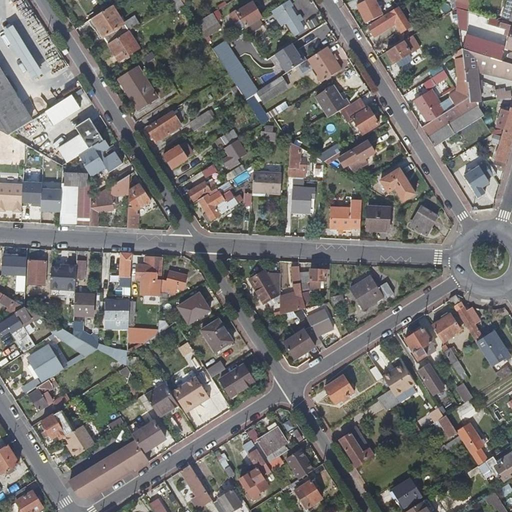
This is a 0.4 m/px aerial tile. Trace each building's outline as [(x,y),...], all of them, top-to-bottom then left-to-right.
[(178,11),(184,7),(182,4),(179,0),(176,0),(172,3),(178,11)] [(382,15),(374,0),(367,0),(356,6),(364,23),(382,15)] [(455,2),(454,0),(447,0),(451,9),(456,7),(455,2)] [(290,7),(287,1),(271,11),(280,26),(285,24),(293,36),(302,30),(288,8),(290,7)] [(258,20),(260,18),(250,3),(236,13),(234,14),(243,29),(245,28),(258,20)] [(128,31),(138,25),(135,19),(123,27),(112,7),(108,9),(91,20),(107,45),(128,31)] [(410,26),(398,9),(369,28),(374,37),(395,23),(397,25),(394,27),(398,33),(401,31),(402,33),(410,28),(410,26)] [(234,14),(236,13),(235,10),(227,15),(233,24),(234,24),(239,32),(243,29),(234,14)] [(218,16),(214,11),(195,24),(196,25),(198,29),(204,39),(208,36),(220,28),(216,21),(219,19),(218,16)] [(511,27),(506,26),(505,31),(502,30),(504,23),(494,21),(493,27),(477,22),(479,16),(467,13),(465,18),(464,17),(466,32),(466,36),(461,50),(492,59),(500,62),(511,65),(511,57),(502,54),(504,48),(500,47),(501,43),(507,45),(505,50),(510,52),(511,52),(511,27)] [(315,17),(306,22),(310,29),(318,25),(315,17)] [(245,28),(249,35),(262,26),(258,20),(245,28)] [(43,74),(13,26),(3,32),(34,80),(43,74)] [(128,31),(107,45),(118,62),(138,49),(128,31)] [(403,42),(386,53),(393,64),(411,53),(419,48),(412,36),(403,42)] [(224,41),(211,50),(228,75),(230,78),(242,70),(224,41)] [(294,51),(289,44),(274,54),(286,73),(304,61),(299,54),(297,56),(294,51)] [(340,70),(326,47),(308,59),(318,75),(316,76),(321,82),(340,70)] [(461,50),(462,59),(464,71),(468,99),(468,105),(479,103),(480,103),(475,68),(488,72),(492,59),(461,50)] [(464,71),(462,59),(454,60),(456,73),(464,71)] [(492,59),(488,72),(511,79),(511,65),(500,62),(492,59)] [(137,111),(156,99),(136,67),(120,78),(132,97),(129,99),(137,111)] [(0,129),(9,135),(31,121),(0,69),(0,129)] [(244,100),(250,96),(254,94),(256,92),(242,70),(230,78),(235,87),(243,98),(244,100)] [(414,102),(427,123),(468,99),(464,71),(456,73),(457,79),(455,93),(449,97),(450,99),(438,106),(429,92),(414,102)] [(447,78),(444,71),(431,79),(435,85),(447,78)] [(256,92),(254,94),(259,102),(262,107),(286,92),(277,79),(256,92)] [(237,102),(243,98),(235,87),(230,90),(237,102)] [(339,110),(345,107),(341,101),(332,87),(315,98),(328,117),(339,110)] [(494,100),(510,98),(509,91),(503,92),(503,89),(493,91),(494,100)] [(259,102),(254,94),(250,96),(255,104),(259,102)] [(80,108),(71,95),(45,112),(53,125),(80,108)] [(271,118),(280,113),(276,107),(262,116),(255,104),(250,96),(244,100),(260,125),(271,118)] [(365,110),(358,98),(349,104),(345,107),(339,110),(347,123),(352,119),(361,135),(377,125),(368,109),(365,110)] [(346,98),(341,101),(345,107),(349,104),(346,98)] [(427,123),(421,128),(433,147),(483,116),(477,108),(479,103),(468,105),(468,99),(427,123)] [(503,164),(504,165),(511,139),(511,102),(510,111),(501,108),(497,124),(498,127),(504,129),(494,161),(498,163),(498,166),(499,167),(501,167),(503,164)] [(43,113),(35,117),(42,130),(43,129),(46,135),(52,132),(43,113)] [(195,132),(210,122),(204,113),(190,123),(195,132)] [(179,127),(170,114),(146,130),(155,143),(179,127)] [(92,148),(103,141),(92,123),(89,118),(75,127),(79,135),(57,149),(67,164),(80,155),(92,148)] [(263,126),(263,142),(274,142),(275,134),(272,134),(272,127),(263,126)] [(236,138),(232,130),(219,138),(213,142),(217,149),(224,145),(236,138)] [(247,153),(239,139),(224,149),(229,156),(223,160),(227,166),(229,165),(231,169),(241,163),(239,159),(247,153)] [(103,141),(92,148),(80,155),(86,165),(84,166),(88,174),(90,176),(105,166),(109,171),(122,162),(114,151),(104,158),(101,155),(103,152),(109,147),(104,141),(103,141)] [(295,145),(290,142),(288,168),(299,168),(300,157),(300,152),(295,151),(295,145)] [(374,153),(367,142),(339,159),(343,167),(348,165),(353,173),(367,164),(364,159),(374,153)] [(13,143),(13,160),(22,160),(23,144),(13,143)] [(192,153),(186,143),(165,157),(173,169),(186,160),(185,158),(192,153)] [(335,144),(315,157),(318,159),(337,147),(335,144)] [(335,154),(344,149),(341,144),(337,147),(318,159),(323,162),(335,154)] [(335,154),(323,162),(328,164),(338,158),(335,154)] [(299,168),(288,168),(288,177),(289,177),(290,179),(303,179),(303,178),(305,177),(306,158),(300,157),(299,168)] [(492,175),(484,162),(463,176),(477,198),(484,193),(482,189),(481,188),(484,186),(489,183),(486,179),(492,175)] [(225,175),(229,181),(230,180),(233,178),(246,170),(243,164),(225,175)] [(215,173),(212,167),(202,174),(205,180),(215,173)] [(406,182),(399,169),(380,181),(387,192),(394,188),(402,201),(414,194),(406,182)] [(111,187),(126,177),(122,170),(106,180),(111,187)] [(246,170),(233,178),(238,185),(250,178),(246,170)] [(281,174),(254,172),(254,173),(253,192),(280,194),(281,174)] [(88,174),(65,173),(65,183),(62,183),(62,191),(61,212),(60,225),(77,226),(80,184),(88,184),(88,174)] [(129,192),(129,175),(126,177),(111,187),(97,195),(98,201),(92,202),(90,227),(99,227),(98,211),(114,208),(114,204),(117,203),(116,195),(129,194),(129,192)] [(213,178),(205,183),(210,190),(222,182),(218,178),(214,180),(213,178)] [(292,179),(292,187),(303,187),(304,180),(292,179)] [(229,181),(218,188),(200,200),(207,212),(203,215),(208,222),(212,220),(238,204),(245,200),(241,194),(236,197),(231,189),(234,187),(230,180),(229,181)] [(205,183),(204,182),(188,192),(193,201),(210,190),(205,183)] [(42,190),(42,184),(23,183),(23,185),(22,203),(33,204),(33,206),(41,207),(42,190)] [(12,212),(22,213),(22,203),(23,185),(0,184),(0,211),(5,212),(5,211),(5,207),(12,207),(12,211),(12,212)] [(138,186),(129,192),(129,194),(128,202),(135,212),(149,203),(138,186)] [(313,202),(314,189),(293,188),(292,211),(308,212),(309,202),(313,202)] [(61,212),(62,191),(42,190),(41,207),(41,211),(61,212)] [(360,227),(361,202),(350,201),(350,208),(330,206),(329,228),(350,229),(350,227),(360,227)] [(388,232),(389,208),(367,206),(366,230),(388,232)] [(426,235),(437,218),(422,208),(410,225),(426,235)] [(128,229),(136,229),(136,213),(128,213),(128,229)] [(119,253),(118,277),(118,286),(122,287),(123,284),(130,284),(131,276),(132,254),(119,253)] [(0,256),(0,274),(0,275),(16,276),(16,268),(21,268),(21,263),(17,263),(16,258),(0,256)] [(136,264),(136,265),(135,280),(155,280),(155,266),(158,266),(161,266),(161,258),(144,257),(144,265),(136,264)] [(44,284),(45,262),(28,261),(28,284),(44,284)] [(86,262),(76,261),(76,266),(76,277),(85,277),(86,262)] [(76,277),(76,266),(61,265),(60,268),(51,268),(50,292),(75,293),(76,277)] [(281,302),(281,315),(294,311),(303,309),(303,301),(300,283),(299,273),(298,266),(292,267),(295,294),(281,297),(281,302)] [(325,281),(324,269),(309,268),(308,280),(325,281)] [(166,280),(160,278),(159,299),(167,299),(167,295),(175,296),(176,290),(184,291),(188,276),(169,270),(166,280)] [(272,307),(281,302),(281,297),(280,274),(266,274),(264,271),(250,280),(264,303),(268,301),(272,307)] [(305,272),(299,273),(300,283),(307,282),(305,272)] [(371,278),(350,291),(362,310),(383,297),(385,300),(392,294),(385,283),(378,288),(371,278)] [(300,283),(303,301),(310,300),(307,282),(300,283)] [(23,307),(3,295),(0,298),(0,304),(6,308),(5,311),(10,315),(13,313),(23,307)] [(94,295),(75,295),(74,316),(93,317),(94,295)] [(209,312),(199,295),(178,307),(188,324),(209,312)] [(342,301),(340,295),(330,298),(332,305),(342,301)] [(460,303),(455,296),(448,300),(453,308),(459,304),(460,303)] [(128,330),(128,321),(130,302),(125,302),(125,298),(118,298),(118,301),(106,301),(105,320),(105,330),(128,330)] [(48,322),(49,302),(41,302),(40,317),(48,322)] [(463,309),(459,304),(453,308),(491,367),(505,358),(509,355),(494,331),(489,334),(482,338),(475,327),(479,325),(475,318),(471,320),(467,315),(464,308),(463,309)] [(39,316),(23,307),(13,313),(14,315),(0,323),(0,333),(18,322),(22,327),(39,316)] [(305,330),(315,346),(321,342),(317,336),(333,329),(324,309),(307,317),(311,326),(305,329),(305,330)] [(294,311),(281,315),(281,321),(297,316),(294,311)] [(440,322),(432,327),(442,344),(454,337),(453,335),(459,331),(465,327),(462,322),(456,326),(449,316),(445,315),(441,318),(440,322)] [(159,320),(158,330),(158,333),(169,326),(165,320),(159,320)] [(218,320),(201,331),(215,352),(217,355),(234,345),(232,342),(218,320)] [(96,350),(99,351),(99,344),(99,342),(99,338),(99,328),(93,328),(93,333),(90,336),(83,331),(84,323),(74,322),(73,336),(96,350)] [(158,333),(158,330),(144,329),(143,331),(144,331),(143,340),(144,340),(144,342),(158,333)] [(413,335),(426,355),(426,356),(435,350),(430,343),(430,342),(429,341),(432,339),(426,330),(423,331),(422,329),(413,335)] [(84,358),(91,353),(61,336),(64,331),(63,330),(59,332),(55,337),(58,340),(79,355),(65,364),(53,343),(44,348),(58,370),(66,365),(68,368),(84,358)] [(294,360),(315,346),(305,330),(284,343),(294,360)] [(73,336),(64,331),(61,336),(91,353),(96,350),(73,336)] [(413,335),(412,334),(404,340),(417,361),(426,355),(413,335)] [(209,347),(202,336),(190,343),(199,357),(201,356),(205,361),(212,356),(207,348),(209,347)] [(127,353),(127,351),(114,349),(99,344),(99,351),(125,367),(126,367),(127,353)] [(444,345),(443,345),(440,347),(450,362),(454,359),(448,350),(447,351),(446,349),(444,345)] [(450,362),(463,383),(469,379),(464,371),(453,353),(456,351),(453,346),(449,347),(446,349),(447,351),(448,350),(454,359),(450,362)] [(58,370),(44,348),(29,357),(34,364),(28,368),(35,380),(39,378),(42,381),(58,370)] [(2,358),(7,365),(18,358),(14,351),(2,358)] [(211,379),(224,370),(219,362),(206,371),(211,379)] [(422,380),(432,395),(443,388),(427,364),(418,370),(423,379),(422,380)] [(392,374),(403,367),(402,365),(390,372),(392,374)] [(253,383),(242,366),(219,380),(230,397),(253,383)] [(382,377),(375,366),(370,369),(377,380),(382,377)] [(126,367),(125,367),(119,370),(127,383),(133,379),(126,367)] [(382,377),(391,390),(395,398),(415,385),(403,367),(392,374),(390,372),(382,377)] [(499,380),(510,374),(506,367),(495,373),(499,380)] [(349,394),(352,392),(342,376),(325,388),(336,403),(342,399),(343,401),(351,396),(349,394)] [(152,384),(155,390),(164,384),(160,379),(152,384)] [(197,380),(186,387),(187,389),(193,385),(197,390),(191,395),(195,402),(196,402),(198,405),(209,398),(197,380)] [(47,381),(36,388),(38,390),(29,396),(39,411),(47,406),(45,402),(50,398),(46,392),(52,389),(47,381)] [(155,390),(145,396),(158,418),(177,405),(164,384),(155,390)] [(468,400),(472,397),(464,384),(456,389),(465,403),(468,400)] [(186,387),(179,391),(181,393),(178,395),(178,394),(176,395),(185,409),(195,402),(191,395),(197,390),(193,385),(187,389),(186,387)] [(391,390),(378,398),(385,409),(397,401),(395,398),(391,390)] [(59,409),(70,402),(66,396),(54,404),(57,410),(59,409)] [(457,408),(459,412),(465,420),(476,413),(471,405),(468,400),(465,403),(459,406),(457,408)] [(195,402),(185,409),(187,412),(198,405),(196,402),(195,402)] [(57,410),(45,418),(46,420),(42,422),(43,424),(41,425),(42,427),(39,429),(43,434),(46,432),(48,436),(50,434),(53,438),(58,434),(61,438),(75,429),(62,410),(61,411),(59,409),(57,410)] [(433,423),(438,420),(442,417),(437,409),(428,415),(433,423)] [(457,434),(456,433),(445,415),(442,417),(438,420),(433,423),(432,423),(436,429),(442,425),(450,438),(457,434)] [(120,418),(108,424),(112,432),(124,425),(120,418)] [(270,433),(253,444),(266,464),(270,462),(266,456),(277,449),(279,452),(286,448),(284,445),(286,443),(277,429),(274,425),(268,428),(270,433)] [(461,441),(464,445),(465,444),(477,464),(485,458),(477,448),(482,445),(469,425),(456,433),(457,434),(458,436),(461,441)] [(93,445),(82,426),(64,437),(69,444),(72,448),(70,449),(74,457),(93,445)] [(147,426),(131,436),(132,437),(143,453),(164,439),(159,430),(152,434),(147,426)] [(354,426),(342,434),(344,437),(339,440),(356,466),(373,454),(354,426)] [(461,441),(458,436),(444,445),(443,444),(435,450),(438,455),(461,441)] [(143,453),(132,437),(67,478),(80,498),(86,498),(96,492),(133,468),(134,471),(148,462),(143,453)] [(253,444),(250,440),(241,445),(256,468),(239,479),(252,500),(259,496),(257,493),(267,487),(263,480),(272,474),(266,464),(253,444)] [(18,464),(7,446),(0,450),(0,490),(0,491),(0,490),(0,473),(1,475),(18,464)] [(287,451),(286,448),(279,452),(277,449),(266,456),(270,462),(287,451)] [(306,474),(314,469),(301,449),(287,459),(299,478),(306,474)] [(492,456),(484,461),(492,474),(494,477),(496,476),(497,479),(499,478),(502,482),(510,477),(509,474),(511,471),(511,450),(495,461),(492,456)] [(226,453),(217,458),(224,469),(228,466),(229,468),(234,465),(226,453)] [(280,458),(269,464),(272,470),(283,464),(280,458)] [(492,474),(484,461),(477,466),(480,470),(485,478),(492,474)] [(293,476),(287,465),(282,468),(288,479),(293,476)] [(199,510),(212,501),(209,496),(189,466),(181,471),(186,480),(188,483),(197,497),(192,501),(197,509),(199,510)] [(228,466),(224,469),(229,478),(234,475),(229,468),(228,466)] [(475,473),(472,469),(467,472),(469,477),(475,473)] [(322,499),(306,474),(299,478),(291,483),(282,489),(285,494),(294,488),(303,501),(301,502),(306,510),(322,499)] [(420,496),(409,478),(392,489),(402,507),(420,496)] [(282,489),(291,483),(288,479),(279,484),(282,489)] [(167,485),(164,482),(152,490),(154,493),(167,485)] [(282,489),(279,484),(273,488),(276,493),(282,489)] [(29,494),(24,488),(11,497),(20,511),(19,511),(36,511),(41,509),(31,492),(29,494)] [(230,492),(213,502),(219,511),(232,511),(240,506),(245,504),(237,490),(231,493),(230,492)] [(506,511),(493,491),(483,497),(487,505),(490,503),(494,511),(497,509),(498,511),(506,511)] [(166,511),(159,499),(151,504),(156,511),(166,511)] [(429,511),(432,509),(426,499),(404,511),(429,511)]
